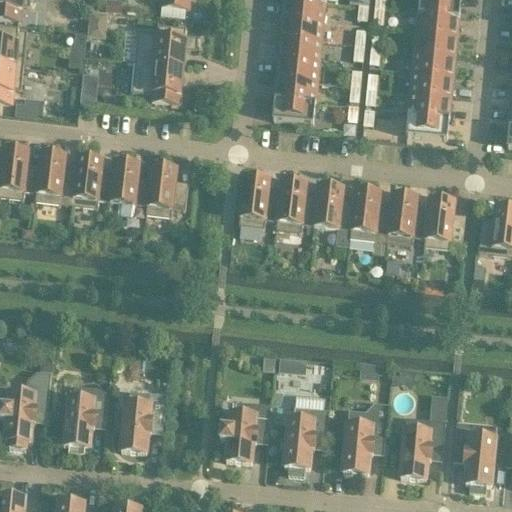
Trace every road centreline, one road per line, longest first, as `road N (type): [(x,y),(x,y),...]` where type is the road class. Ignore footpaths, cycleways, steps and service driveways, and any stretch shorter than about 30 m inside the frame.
road 1 (residential): [(426,511),(0,472)]
road 2 (residential): [(239,157),(0,130)]
road 3 (residential): [(473,185),(239,157)]
road 4 (residential): [(473,185),(493,0)]
road 5 (residential): [(239,157),(253,0)]
